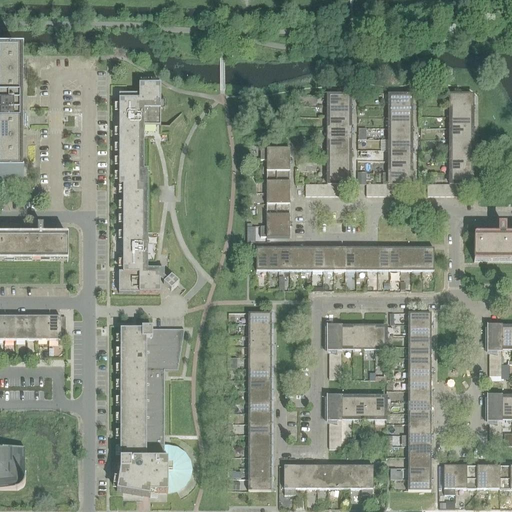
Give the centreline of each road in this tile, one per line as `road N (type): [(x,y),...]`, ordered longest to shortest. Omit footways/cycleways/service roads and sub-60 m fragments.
road 1 (residential): [(89,217),(88,74),(56,74),(56,217)]
road 2 (residential): [(316,401),(316,301),(453,303)]
road 3 (residential): [(371,206),(310,206),(310,238),(371,238)]
road 4 (residential): [(476,400),(441,400),(441,452),(476,452)]
road 5 (residential): [(316,401),(281,401),(281,452),(316,452)]
